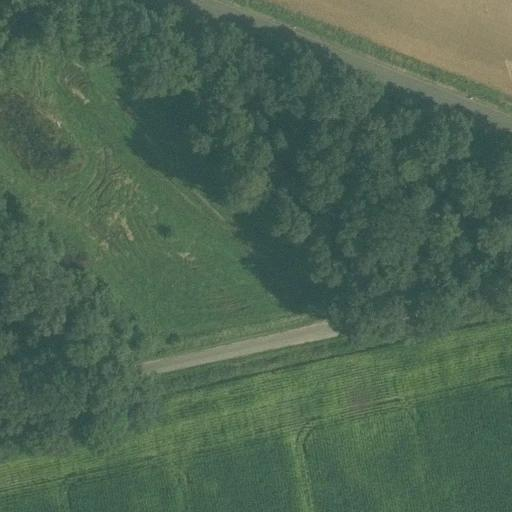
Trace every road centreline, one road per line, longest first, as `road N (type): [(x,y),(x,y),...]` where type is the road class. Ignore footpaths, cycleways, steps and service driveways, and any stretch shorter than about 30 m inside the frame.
road 1 (unclassified): [(511,287),(0,395)]
road 2 (tertiary): [(511,128),(185,0)]
